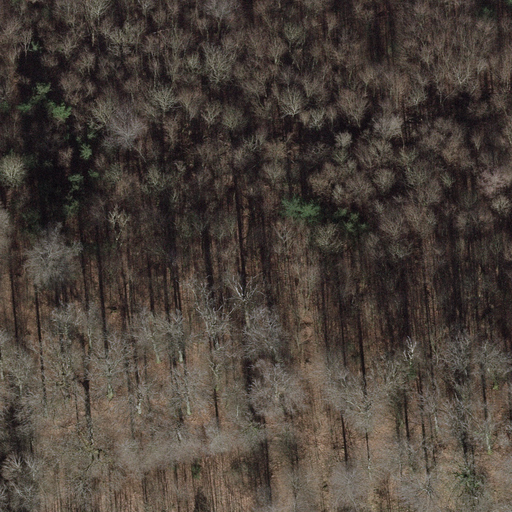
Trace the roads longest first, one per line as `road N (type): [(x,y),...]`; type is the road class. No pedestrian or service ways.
road 1 (track): [(0,200),(145,163),(355,147),(511,102)]
road 2 (track): [(511,462),(0,409)]
